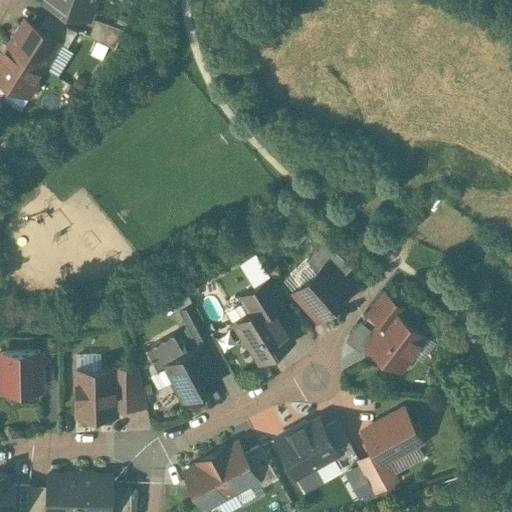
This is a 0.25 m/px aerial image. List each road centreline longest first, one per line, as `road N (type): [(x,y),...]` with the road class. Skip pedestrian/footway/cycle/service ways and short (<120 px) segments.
road 1 (residential): [(399,259),(315,376),(146,446)]
road 2 (residential): [(146,446),(0,445)]
